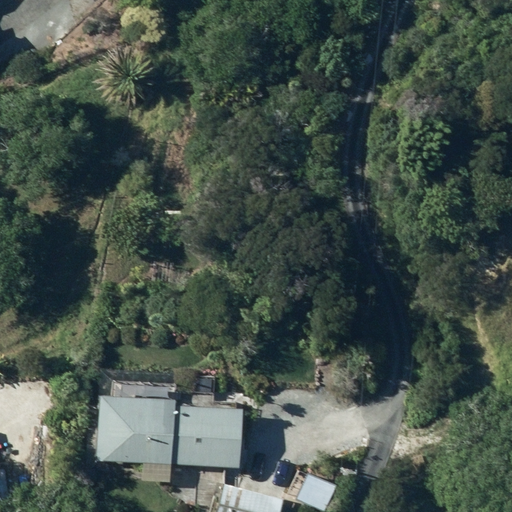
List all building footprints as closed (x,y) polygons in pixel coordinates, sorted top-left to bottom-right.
[(179,213),(160,212),(160,221),(178,222),(179,213)] [(511,249),(511,234),(486,216),(456,256),(489,281),(511,249)] [(154,263),(152,285),(168,286),(169,265),(154,263)] [(67,390),(208,399),(212,341),(144,337),(144,332),(125,331),(126,317),(113,317),(112,331),(71,328),(67,390)] [(232,403),(84,397),(82,460),(135,462),(134,481),(163,482),(164,462),(230,464),(232,403)] [(175,490),(179,497),(187,497),(192,490),(188,483),(180,483),(175,490)] [(222,484),(214,511),(278,511),(282,501),(222,484)]
